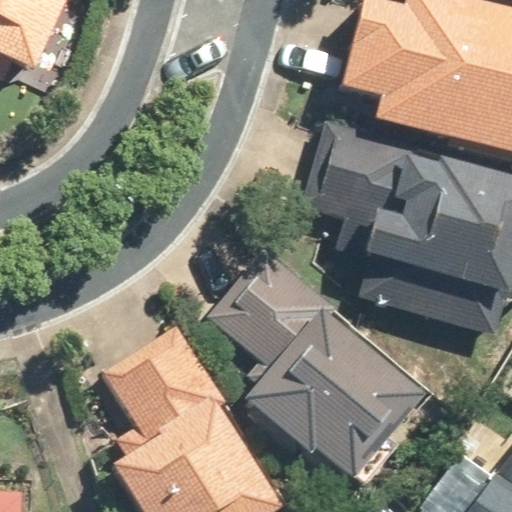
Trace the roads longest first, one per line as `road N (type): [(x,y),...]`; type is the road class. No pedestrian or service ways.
road 1 (residential): [(259,0),(214,151),(152,235),(104,273),(0,313)]
road 2 (residential): [(0,206),(57,181),(94,148),(121,107),(152,0)]
